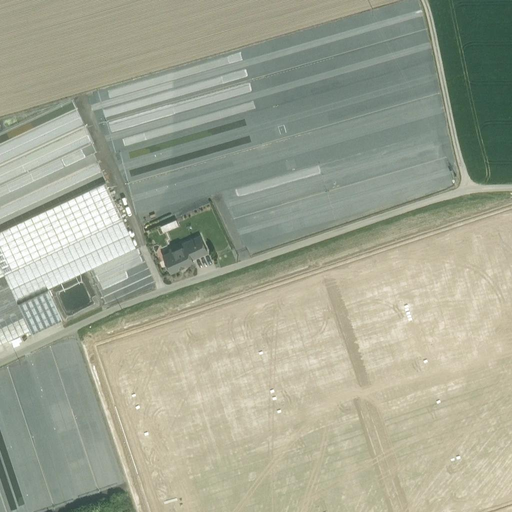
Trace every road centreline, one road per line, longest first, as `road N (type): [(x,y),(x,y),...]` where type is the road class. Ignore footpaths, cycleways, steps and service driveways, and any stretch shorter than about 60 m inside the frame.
road 1 (track): [(511,188),(476,189),(117,308),(0,362)]
road 2 (track): [(428,0),(476,189)]
